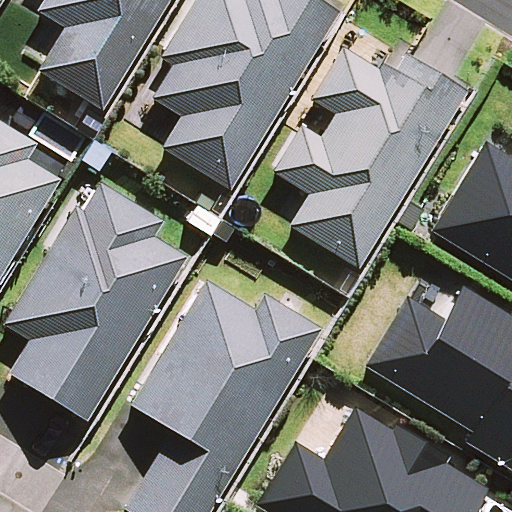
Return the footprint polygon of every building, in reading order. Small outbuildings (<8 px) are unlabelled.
[(100,112),(169,0),(41,0),(34,12),(62,29),(35,72),(100,112)] [(227,189),(338,12),(318,0),(194,0),(158,57),(171,65),(151,98),(179,115),(159,147),(227,189)] [(357,272),(465,93),(404,56),(393,73),(378,64),(375,69),(338,47),(307,100),(331,114),(316,137),(296,125),(267,172),(304,195),(285,228),(357,272)] [(0,276),(59,180),(25,160),(35,145),(0,123),(0,276)] [(511,161),(480,143),(427,231),(511,282),(511,161)] [(73,208),(0,323),(0,324),(26,340),(5,375),(85,422),(184,257),(151,237),(161,221),(97,184),(80,211),(73,208)] [(203,280),(127,406),(168,431),(121,510),(123,511),(207,511),(319,330),(261,295),(252,311),(203,280)] [(402,296),(358,367),(466,432),(460,442),(511,473),(511,321),(459,290),(441,319),(402,296)] [(320,460),(291,443),(252,505),(263,511),(471,511),(484,491),(441,464),(444,459),(393,427),(389,434),(351,410),(320,460)]
